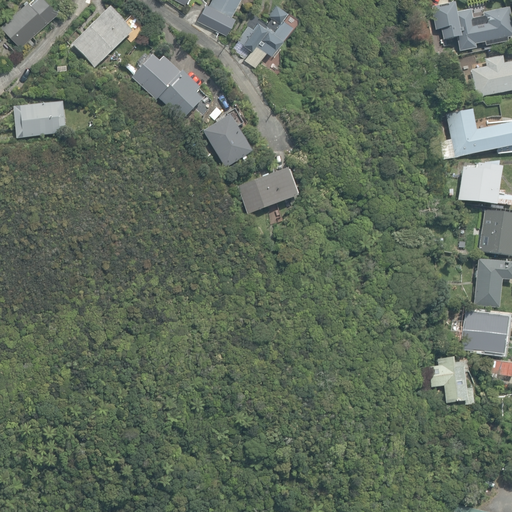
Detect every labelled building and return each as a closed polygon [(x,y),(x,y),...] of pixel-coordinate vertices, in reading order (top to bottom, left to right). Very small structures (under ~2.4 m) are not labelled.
[(1,26),(21,48),(58,13),(46,0),(34,0),(31,4),(28,1),(1,26)] [(210,0),(208,4),(232,16),(239,0),(210,0)] [(196,20),(226,35),(234,17),(205,3),(196,20)] [(511,37),(511,29),(508,8),(482,13),(483,17),(472,19),(470,9),(455,12),(453,3),(429,8),(433,31),(438,30),(440,40),(455,37),(458,52),(474,49),(474,44),(484,42),(485,46),(507,42),(506,38),(511,37)] [(244,60),(255,67),(264,51),(271,55),(280,39),(281,38),(283,35),(285,36),(294,21),(296,18),(286,11),(276,5),(269,16),(279,22),(279,23),(278,22),(272,32),(266,28),(257,23),(253,29),(247,25),(237,41),(241,44),(250,50),(244,60)] [(71,45),(94,68),(131,32),(109,8),(71,45)] [(433,61),(440,60),(438,52),(431,54),(433,61)] [(158,99),(179,74),(163,58),(159,62),(152,56),(149,59),(144,54),(137,62),(142,66),(131,78),(156,101),(158,99)] [(470,70),(476,98),(511,90),(511,61),(503,63),(501,56),(484,59),(485,67),(470,70)] [(181,72),(179,74),(158,99),(181,121),(194,107),(201,100),(195,94),(199,89),(194,85),(181,72)] [(12,109),(16,139),(65,133),(62,103),(12,109)] [(223,110),(217,104),(206,116),(213,122),(223,110)] [(202,132),(225,169),(252,152),(237,128),(243,124),(234,109),(225,115),(227,117),(217,123),(216,121),(212,124),(213,125),(202,132)] [(445,115),(453,158),(496,149),(497,154),(511,152),(511,122),(475,130),(471,110),(445,115)] [(451,158),(449,140),(439,142),(442,160),(451,158)] [(495,203),(511,206),(511,197),(511,194),(497,192),(500,167),(475,164),(475,165),(474,165),(473,169),(461,167),(457,200),(495,205),(495,203)] [(237,186),(247,214),(297,196),(286,168),(237,186)] [(478,251),(511,256),(511,252),(511,214),(484,211),(478,251)] [(473,305),(498,308),(501,279),(511,280),(511,262),(477,259),(473,305)] [(461,349),(501,354),(506,317),(465,312),(464,312),(459,348),(461,349)] [(462,402),(462,406),(473,405),(471,388),(464,389),(462,375),(468,375),(466,362),(451,364),(451,358),(436,360),(437,367),(427,368),(429,388),(443,386),(445,404),(462,402)] [(489,373),(511,377),(511,372),(511,362),(491,359),(489,373)]
